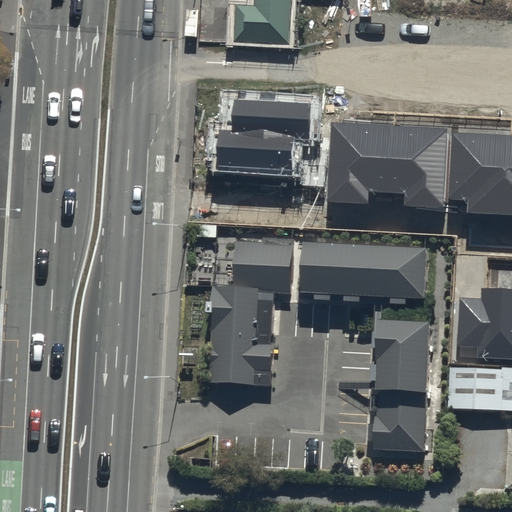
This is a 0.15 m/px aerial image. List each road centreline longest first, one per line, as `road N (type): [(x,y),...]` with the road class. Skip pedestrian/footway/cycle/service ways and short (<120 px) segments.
road 1 (secondary): [(143,0),(141,150),(114,511)]
road 2 (secondary): [(42,511),(69,12)]
